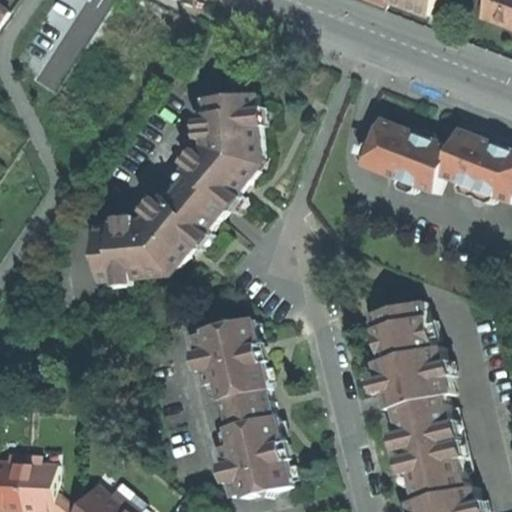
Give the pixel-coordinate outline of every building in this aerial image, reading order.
[(392,1),(392,0),(362,0),(388,10),(392,1)] [(440,0),(392,0),(392,1),(409,7),(434,17),(440,0)] [(511,0),(493,0),(487,18),(507,26),(511,27),(511,0)] [(0,6),(0,31),(12,15),(0,6)] [(264,95),(216,100),(217,115),(210,116),(213,149),(152,223),(119,226),(120,233),(105,235),(109,282),(172,277),(172,272),(181,267),(185,270),(205,246),(252,189),(267,171),(270,159),(264,95)] [(442,195),(449,178),(460,148),(420,133),(388,121),(370,167),(442,195)] [(460,148),(449,178),(511,201),(511,148),(503,145),(467,131),(460,148)] [(488,511),(482,487),(476,488),(454,397),(461,395),(450,346),(444,348),(432,301),(378,314),(389,361),(382,362),(387,384),(394,411),(400,410),(422,500),(416,502),(418,511),(488,511)] [(235,415),(278,405),(275,390),(277,390),(269,354),(261,320),(212,332),(213,335),(202,338),(214,386),(224,384),(228,401),(231,401),(235,415)] [(281,418),(278,405),(235,415),(238,429),(235,430),(239,447),(229,450),(233,465),(228,466),(232,484),(237,483),(240,498),(251,495),(252,499),(271,495),(277,499),(281,492),(300,488),(292,450),(284,418),(281,418)] [(0,511),(11,511),(12,511),(27,511),(31,456),(14,455),(14,464),(0,463),(0,511)] [(64,467),(47,466),(48,457),(31,456),(27,511),(60,511),(62,496),(64,467)] [(127,511),(136,502),(122,490),(117,497),(104,487),(85,511),(84,511),(127,511)] [(74,511),(79,507),(62,496),(60,511),(74,511)] [(146,511),(148,511),(136,502),(127,511),(146,511)]
